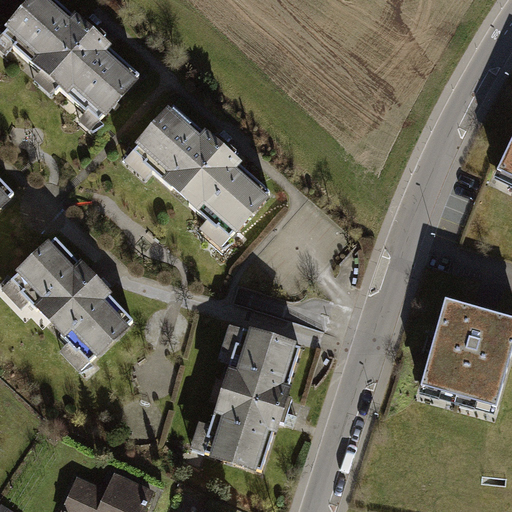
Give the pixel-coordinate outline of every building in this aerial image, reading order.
[(45,0),(1,50),(98,134),(143,83),(47,0),(45,0)] [(123,167),(233,257),(278,202),(169,112),(123,167)] [(511,143),(498,173),(511,179),(511,143)] [(0,218),(16,203),(0,186),(0,218)] [(0,292),(0,299),(71,375),(129,321),(55,241),(0,292)] [(511,319),(485,312),(446,301),(422,383),(495,404),(511,345),(511,319)] [(301,345),(234,325),(196,453),(263,473),(301,345)] [(58,511),(150,511),(156,502),(87,463),(58,511)]
